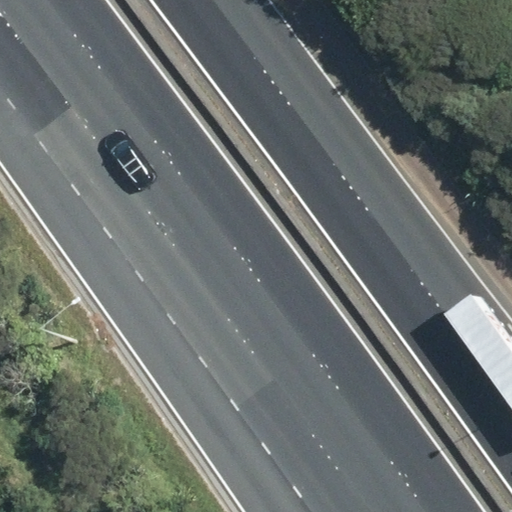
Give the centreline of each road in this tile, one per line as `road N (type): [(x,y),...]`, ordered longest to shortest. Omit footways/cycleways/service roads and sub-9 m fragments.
road 1 (motorway): [(413,511),(38,0)]
road 2 (motorway): [(303,511),(30,0)]
road 3 (motorway): [(198,0),(511,424)]
road 4 (motorway): [(204,0),(511,357)]
